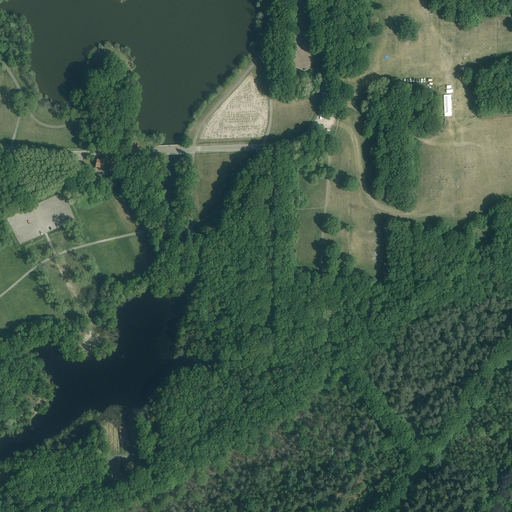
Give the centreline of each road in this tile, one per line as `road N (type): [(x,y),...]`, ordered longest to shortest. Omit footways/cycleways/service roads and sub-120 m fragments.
road 1 (unclassified): [(154,150),(286,144),(310,130),(324,98),(324,0)]
road 2 (track): [(341,359),(402,443),(480,479),(495,497)]
road 3 (unclassified): [(154,150),(0,147)]
road 4 (track): [(495,497),(503,432),(488,421),(447,429)]
